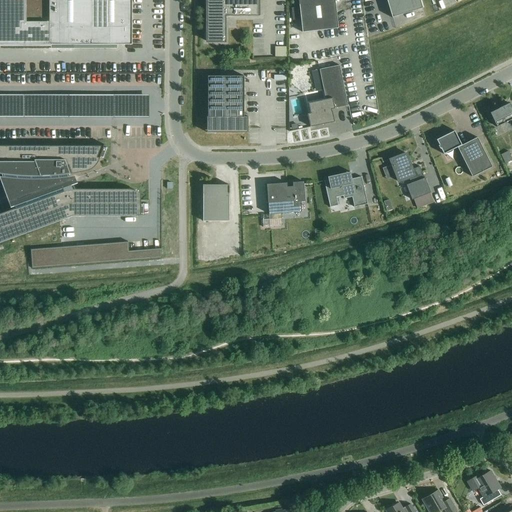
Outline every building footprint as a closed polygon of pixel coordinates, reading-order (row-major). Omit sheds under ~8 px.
[(132,45),(132,0),(0,0),(0,45),(111,45),(117,45),(132,45)] [(225,42),(225,43),(226,43),(226,17),(260,17),(260,16),(258,16),(258,0),(206,0),(207,42),(225,42)] [(298,0),(299,5),(302,33),(338,29),(335,1),(335,0),(298,0)] [(386,0),(392,18),(393,18),(422,9),(419,0),(386,0)] [(132,59),(133,70),(147,70),(147,58),(132,59)] [(307,114),(310,128),(335,123),(332,112),(331,110),(348,106),(339,66),(312,71),(315,87),(323,86),(326,100),(308,104),(310,114),(307,114)] [(207,133),(248,133),(248,117),(244,117),(244,77),(208,77),(208,117),(207,117),(207,133)] [(511,109),(509,103),(490,113),(497,127),(511,120),(511,122),(511,109)] [(455,131),(437,140),(439,145),(438,146),(440,149),(441,149),(444,154),(458,148),(472,177),(492,167),(478,138),(462,145),(455,131)] [(0,174),(3,175),(5,178),(16,209),(0,214),(0,242),(27,233),(72,216),(141,216),(141,215),(143,215),(143,205),(141,205),(141,195),(143,197),(144,196),(141,194),(137,192),(134,191),(130,190),(126,190),(72,190),(70,182),(67,175),(72,174),(86,172),(89,171),(90,170),(92,169),(95,167),(97,165),(98,163),(99,160),(100,158),(103,158),(106,149),(103,149),(100,149),(101,146),(100,146),(56,146),(42,147),(42,146),(0,146),(0,174)] [(511,159),(508,152),(501,155),(505,164),(511,160),(511,159)] [(390,160),(399,182),(409,178),(411,184),(406,185),(412,200),(431,193),(425,178),(424,179),(420,167),(412,170),(406,154),(390,160)] [(328,180),(324,181),(330,208),(338,206),(337,198),(343,196),(344,199),(352,197),(354,208),(368,205),(361,177),(352,179),(350,172),(328,177),(328,180)] [(305,202),(303,182),(292,183),(293,187),(287,187),(287,183),(267,185),(269,215),(302,212),(301,202),(305,202)] [(203,185),(203,194),(203,222),(229,222),(229,194),(229,185),(203,185)] [(96,245),(30,250),(32,269),(97,264),(96,245)] [(483,498),(479,500),(483,506),(501,496),(497,490),(500,488),(490,472),(479,478),(478,476),(467,483),(472,492),(477,489),(483,498)] [(450,499),(444,503),(438,491),(422,501),(428,511),(438,511),(444,509),(445,511),(454,511),(456,511),(450,499)]
